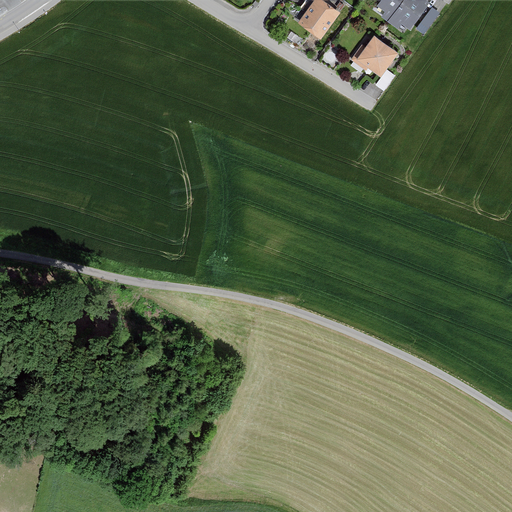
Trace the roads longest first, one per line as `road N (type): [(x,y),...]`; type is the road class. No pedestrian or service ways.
road 1 (unclassified): [(0,253),(278,305),(376,342),(511,417)]
road 2 (residential): [(246,27),(370,105)]
